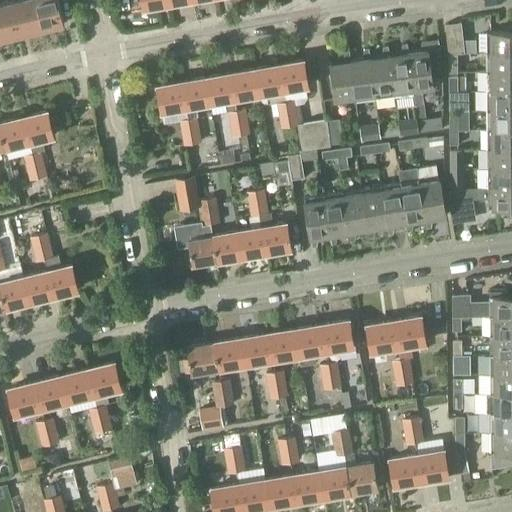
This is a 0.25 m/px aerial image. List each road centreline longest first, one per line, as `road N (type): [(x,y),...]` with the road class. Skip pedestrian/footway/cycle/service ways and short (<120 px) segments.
road 1 (residential): [(152,311),(511,251)]
road 2 (residential): [(102,53),(428,0)]
road 3 (residential): [(152,311),(102,53)]
road 4 (residential): [(185,511),(152,311)]
road 5 (residential): [(0,349),(152,311)]
